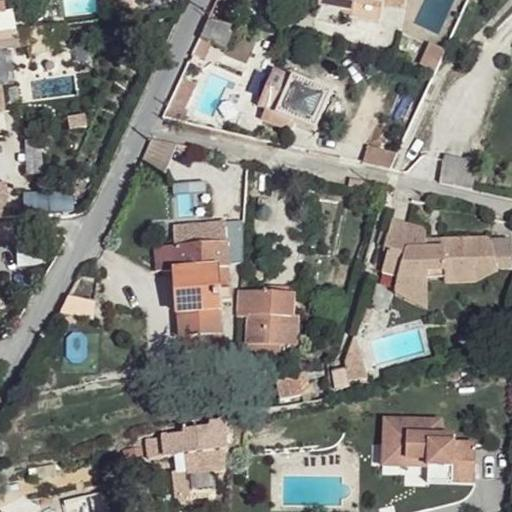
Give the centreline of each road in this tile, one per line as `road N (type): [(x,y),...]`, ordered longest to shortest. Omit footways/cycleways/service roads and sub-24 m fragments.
road 1 (residential): [(138,125),(511,205)]
road 2 (residential): [(197,0),(138,125)]
